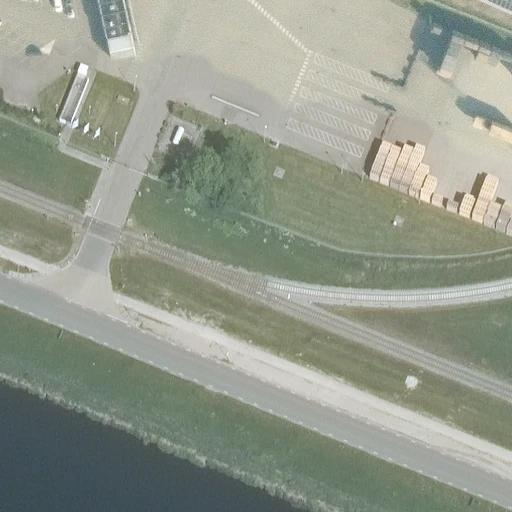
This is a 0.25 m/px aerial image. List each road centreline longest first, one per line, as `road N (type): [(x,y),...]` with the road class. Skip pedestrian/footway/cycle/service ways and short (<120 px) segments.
road 1 (tertiary): [(511,498),(71,318)]
road 2 (unclassified): [(124,178),(71,318)]
